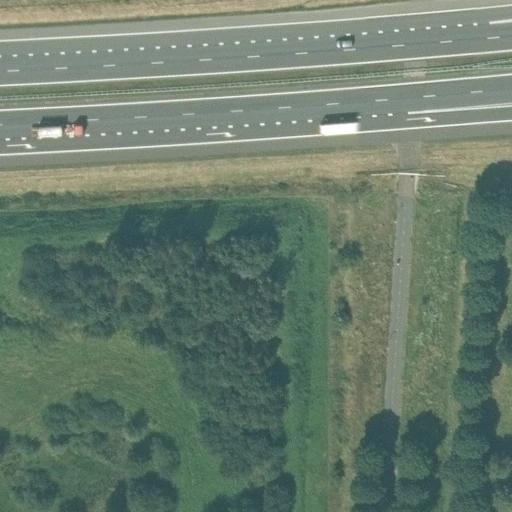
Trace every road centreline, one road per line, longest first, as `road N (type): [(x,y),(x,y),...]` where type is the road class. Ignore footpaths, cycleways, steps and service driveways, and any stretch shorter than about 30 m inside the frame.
road 1 (motorway): [(486,38),(0,71)]
road 2 (motorway): [(0,125),(397,99)]
